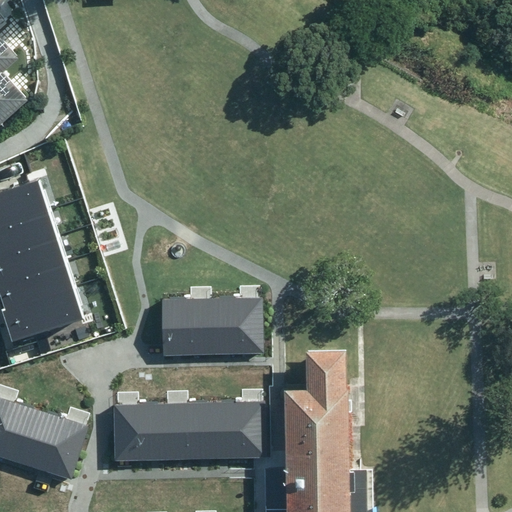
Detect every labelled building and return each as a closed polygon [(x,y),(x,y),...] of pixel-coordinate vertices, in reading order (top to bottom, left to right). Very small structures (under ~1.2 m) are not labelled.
[(0,127),(29,101),(4,73),(21,59),(0,34),(0,26),(7,21),(0,13),(0,127)] [(0,304),(15,356),(95,332),(50,181),(0,196),(0,304)] [(162,304),(164,353),(268,348),(266,300),(162,304)] [(0,360),(15,356),(0,304),(0,360)] [(352,511),(349,349),(308,350),(309,388),(289,388),(291,511),(352,511)] [(0,454),(74,478),(92,422),(0,392),(0,454)] [(112,400),(114,460),(273,454),(271,395),(112,400)]
